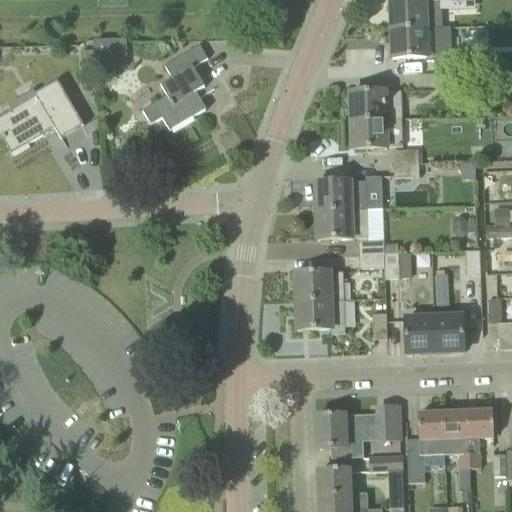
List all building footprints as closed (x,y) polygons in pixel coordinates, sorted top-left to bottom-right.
[(391,33),(441,30),(441,3),(389,5),(389,18),(391,17),(393,32),(391,33)] [(477,61),(459,61),(459,60),(449,61),(448,30),(441,30),(391,33),(391,34),(393,34),(394,49),(392,49),(392,62),(426,61),(426,64),(434,63),(434,77),(477,76),(477,61)] [(93,44),(93,52),(94,70),(94,73),(114,72),(113,60),(126,60),(125,42),(93,44)] [(207,62),(199,48),(165,69),(172,81),(161,88),(168,100),(143,114),(155,136),(166,129),(169,134),(206,113),(196,95),(204,90),(193,71),(207,62)] [(80,71),(94,70),(93,52),(79,53),(80,71)] [(435,90),(460,89),(480,89),(479,76),(477,76),(434,77),(435,90)] [(57,84),(34,97),(37,103),(14,117),(11,112),(0,118),(0,136),(1,138),(0,138),(0,144),(3,143),(11,157),(43,139),(40,136),(52,129),(60,143),(83,129),(57,84)] [(401,95),(385,94),(350,96),(350,109),(352,109),(353,124),(351,124),(402,122),(401,95)] [(351,140),(352,153),(387,151),(403,150),(402,122),(351,124),(351,125),(353,125),(353,140),(351,140)] [(392,168),(417,167),(417,154),(392,154),(392,168)] [(417,167),(392,168),(393,182),(423,180),(423,167),(417,167)] [(367,213),(365,185),(315,186),(316,199),(318,199),(318,215),(316,215),(367,213)] [(352,242),(357,242),(357,258),(384,258),(383,244),(368,244),(367,213),(316,215),(316,216),(318,216),(319,231),(317,231),(318,244),(352,242)] [(494,213),(494,229),(508,229),(508,213),(494,213)] [(506,264),(505,254),(496,254),(486,255),(487,265),(506,264)] [(479,255),(464,255),(465,281),(479,280),(479,255)] [(384,273),(398,272),(398,257),(384,258),(384,273)] [(384,258),(357,258),(358,273),(384,273),(384,258)] [(385,283),(399,282),(398,272),(384,273),(385,283)] [(296,305),(344,304),(343,275),(295,276),(295,290),(297,290),(298,305),(296,305)] [(435,278),(436,294),(448,293),(447,278),(435,278)] [(331,338),(345,337),(344,304),(296,305),(296,306),(298,306),(298,321),(296,321),(297,334),(330,333),(331,338)] [(387,343),(386,323),(386,317),(372,318),(372,323),(373,343),(387,343)] [(462,320),(434,321),(435,356),(435,354),(450,353),(450,356),(463,355),(462,320)] [(405,322),(406,357),(419,357),(419,354),(434,354),(434,356),(435,356),(434,321),(405,322)] [(511,353),(511,346),(511,327),(498,327),(499,354),(511,353)] [(331,462),(363,461),(362,444),(365,444),(365,434),(381,434),(382,445),(400,444),(398,410),(376,411),(377,419),(345,420),(345,418),(315,419),(316,453),(331,453),(331,462)] [(470,472),(480,472),(479,442),(493,441),(492,414),(468,415),(470,472)] [(471,493),(470,472),(468,415),(443,416),(444,458),(458,457),(460,493),(471,493)] [(443,416),(418,417),(420,459),(444,458),(443,416)] [(493,480),(506,480),(505,458),(493,459),(493,480)] [(402,459),(401,459),(368,460),(368,476),(402,476),(402,459)] [(423,465),(421,465),(407,466),(408,487),(424,486),(423,465)] [(367,511),(367,497),(351,497),(350,473),(338,474),(338,472),(333,472),(334,475),(317,475),(318,511),(367,511)]
